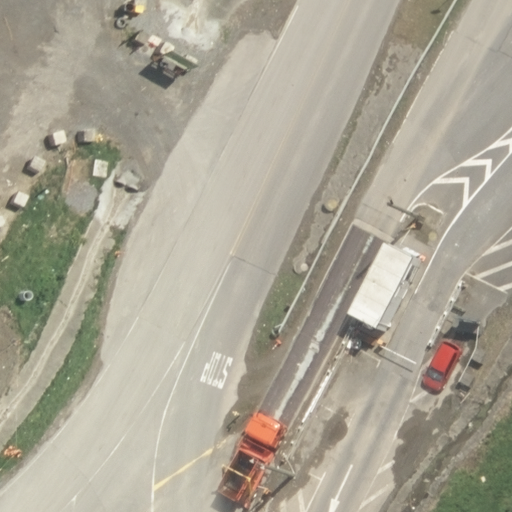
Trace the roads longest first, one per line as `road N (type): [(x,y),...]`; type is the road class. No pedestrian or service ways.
road 1 (unclassified): [(21,511),(85,445),(145,364),(319,0)]
road 2 (unclassified): [(416,148),(259,449),(236,511)]
road 3 (unclassified): [(511,191),(456,254),(413,327),(330,511)]
road 4 (unclassified): [(416,148),(493,0)]
road 5 (unclassified): [(511,60),(416,148)]
